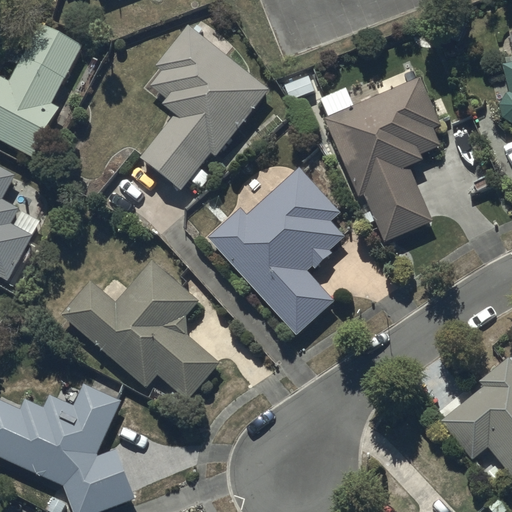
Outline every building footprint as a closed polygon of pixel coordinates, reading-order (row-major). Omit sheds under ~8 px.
[(0,146),(36,165),(61,117),(52,112),(83,53),(42,32),(12,88),(0,82),(0,146)] [(272,96),(191,32),(157,73),(163,78),(152,91),(170,106),(164,113),(177,123),(143,166),(183,198),(193,186),(203,194),(212,182),(203,174),(214,160),(218,164),(272,96)] [(331,123),(327,125),(362,204),(368,202),(373,215),(365,218),(370,228),(376,225),(387,249),(435,228),(413,175),(426,169),(423,162),(443,153),(435,136),(444,132),(422,83),(421,84),(413,67),(377,83),(375,79),(322,103),(331,123)] [(511,68),(505,70),(511,97),(503,110),(505,122),(511,127),(511,68)] [(0,282),(9,288),(35,242),(14,230),(22,215),(5,205),(17,183),(0,172),(0,282)] [(243,214),(210,245),(299,343),(338,308),(310,277),(315,272),(318,275),(335,260),(333,257),(347,243),(333,227),(343,219),(302,173),(249,221),(243,214)] [(93,287),(62,321),(149,395),(161,383),(190,407),(223,369),(190,341),(189,323),(200,312),(200,306),(155,267),(132,293),(115,277),(101,294),(93,287)] [(475,466),(490,454),(511,480),(511,365),(483,389),(487,394),(444,429),(475,466)] [(22,415),(0,404),(0,463),(65,492),(72,511),(119,511),(138,505),(119,457),(99,463),(122,406),(86,390),(75,412),(52,401),(46,414),(27,404),(22,415)]
